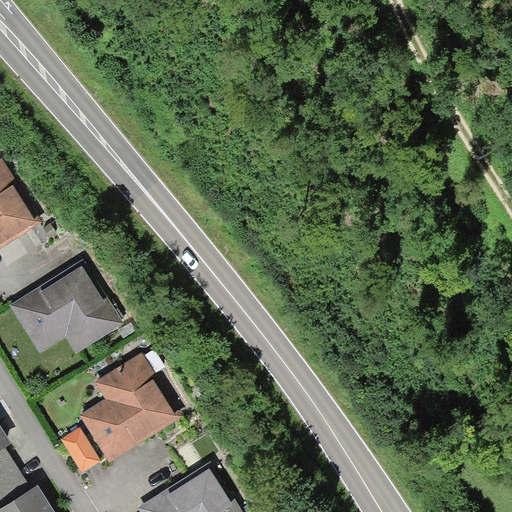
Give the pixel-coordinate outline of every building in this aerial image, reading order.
[(42,223),(2,160),(0,161),(0,250),(42,223)] [(103,290),(83,258),(48,280),(45,282),(43,280),(11,301),(42,349),(67,333),(78,349),(125,320),(105,288),(103,290)] [(154,345),(145,352),(155,369),(165,362),(154,345)] [(145,352),(142,348),(95,378),(106,395),(80,410),(111,458),(138,441),(183,412),(155,369),(145,352)] [(0,418),(0,442),(3,440),(11,436),(0,418)] [(80,424),(61,436),(82,469),(101,457),(80,424)] [(0,499),(30,482),(3,440),(0,442),(0,499)] [(230,491),(210,460),(175,482),(172,484),(170,482),(138,502),(144,511),(245,511),(232,490),(230,491)] [(0,499),(0,511),(59,511),(52,500),(38,477),(30,482),(0,499)]
